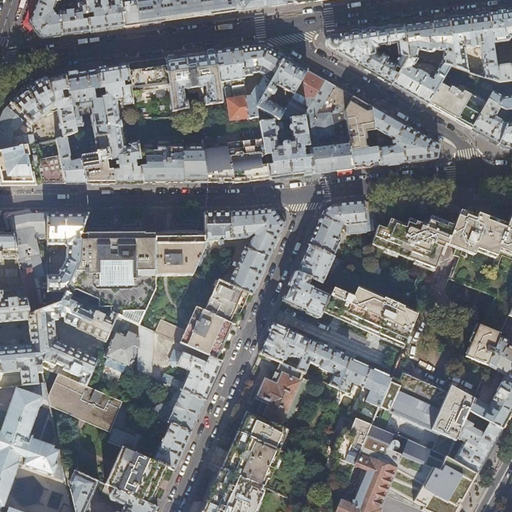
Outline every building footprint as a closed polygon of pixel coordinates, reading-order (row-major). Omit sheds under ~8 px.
[(33,11),(36,0),(32,0),(26,20),(30,21),(33,11)] [(55,0),(36,0),(33,11),(30,21),(29,23),(42,38),(49,37),(61,36),(58,13),(61,2),(59,1),(55,0)] [(66,3),(61,2),(58,13),(61,36),(75,34),(88,32),(89,32),(88,20),(82,20),(81,16),(87,15),(87,13),(85,0),(75,0),(67,3),(66,3),(72,8),(72,11),(61,12),(66,3)] [(109,0),(110,3),(106,3),(106,2),(105,1),(104,0),(101,0),(101,1),(100,1),(100,2),(100,4),(97,5),(96,0),(85,0),(87,13),(92,13),(92,18),(87,19),(88,20),(89,32),(107,29),(123,27),(122,14),(117,14),(117,8),(121,8),(119,0),(109,0)] [(119,0),(121,8),(122,14),(123,27),(129,26),(139,25),(136,0),(119,0)] [(136,0),(139,25),(156,22),(184,19),(212,14),(222,13),(235,11),(233,0),(136,0)] [(233,0),(235,11),(266,7),(293,3),(292,0),(233,0)] [(511,10),(511,11),(487,14),(492,48),(495,47),(495,43),(508,42),(511,37),(511,10)] [(468,17),(447,20),(455,68),(472,74),(474,72),(473,69),(469,67),(466,67),(463,48),(468,47),(469,48),(472,48),(474,48),(476,46),(480,45),(484,78),(497,83),(493,54),(492,48),(487,14),(468,17)] [(430,22),(402,26),(407,58),(415,60),(417,52),(430,54),(433,53),(435,51),(443,53),(440,65),(450,67),(455,68),(447,20),(430,22)] [(396,44),(398,57),(407,58),(402,26),(387,28),(358,32),(338,35),(339,36),(338,36),(335,36),(333,36),(331,36),(329,37),(328,39),(327,41),(327,43),(327,45),(328,47),(329,49),(331,50),(333,51),(335,51),(336,51),(335,52),(340,55),(357,65),(366,49),(375,54),(375,51),(378,50),(378,47),(396,44)] [(248,47),(239,48),(243,76),(250,75),(251,74),(251,73),(257,72),(262,75),(256,86),(255,85),(254,86),(249,94),(249,95),(246,96),(250,124),(260,123),(274,121),(278,120),(256,107),(284,58),(272,51),(264,46),(260,46),(248,47)] [(227,50),(214,52),(219,83),(226,82),(227,90),(226,92),(229,120),(224,121),(225,127),(250,124),(246,96),(243,76),(239,48),(227,50)] [(400,70),(407,58),(398,57),(394,64),(387,60),(387,59),(381,55),(380,56),(379,56),(375,54),(366,49),(357,65),(376,76),(392,85),(397,75),(392,72),(395,67),(400,70)] [(511,51),(511,67),(509,64),(499,66),(498,53),(493,54),(497,83),(511,81),(511,51)] [(191,55),(165,59),(172,112),(188,109),(187,101),(186,101),(185,100),(184,100),(183,90),(204,86),(205,96),(204,97),(204,98),(205,106),(221,103),(219,83),(214,52),(191,55)] [(296,65),(284,58),(256,107),(278,120),(284,110),(267,100),(269,95),(271,95),(272,95),(275,91),(274,89),(273,88),(275,84),(293,95),(307,71),(296,65)] [(416,60),(415,60),(407,58),(400,70),(397,75),(392,85),(410,95),(428,105),(434,94),(450,67),(440,65),(431,79),(421,72),(422,70),(420,68),(418,71),(412,68),(416,60)] [(147,62),(127,64),(133,104),(134,118),(153,117),(173,118),(172,112),(165,59),(147,62)] [(112,67),(96,70),(99,89),(101,99),(106,134),(114,184),(127,184),(143,183),(139,153),(138,144),(138,141),(130,143),(129,143),(128,144),(128,146),(123,147),(116,101),(123,100),(123,101),(123,104),(125,105),(126,105),(133,104),(127,64),(112,67)] [(80,73),(65,75),(75,127),(81,126),(79,118),(80,118),(79,107),(88,105),(90,114),(89,114),(93,137),(106,134),(101,99),(95,100),(94,90),(99,89),(96,70),(80,73)] [(315,76),(307,71),(293,95),(284,110),(278,120),(284,120),(303,117),(325,81),(315,76)] [(34,86),(31,88),(18,97),(16,98),(10,103),(19,112),(30,123),(49,112),(49,111),(50,112),(52,112),(53,111),(54,110),(54,109),(57,110),(62,137),(65,136),(76,132),(75,127),(65,75),(53,78),(46,80),(34,86)] [(450,87),(443,99),(434,94),(428,105),(436,110),(460,123),(470,129),(480,113),(483,108),(487,100),(497,83),(484,78),(482,78),(471,97),(466,94),(468,91),(461,87),(457,94),(454,92),(455,91),(450,87)] [(328,139),(329,141),(333,141),(333,146),(349,144),(344,112),(352,96),(345,93),(333,86),(325,81),(303,117),(308,149),(319,147),(318,140),(328,139)] [(511,81),(497,83),(487,100),(499,107),(504,110),(511,109),(511,108),(511,81)] [(18,97),(31,88),(34,86),(32,82),(22,87),(14,92),(18,97)] [(380,165),(371,108),(367,105),(359,101),(352,96),(344,112),(349,144),(353,169),(367,167),(380,165)] [(493,117),(499,107),(487,100),(483,108),(485,109),(485,111),(487,113),(485,116),(480,113),(470,129),(482,136),(498,145),(506,125),(493,117)] [(17,115),(19,112),(10,103),(3,111),(0,118),(0,151),(34,144),(31,134),(22,135),(15,136),(15,131),(23,121),(17,115)] [(395,163),(436,158),(438,146),(418,134),(371,108),(380,165),(395,163)] [(153,117),(155,133),(156,140),(176,140),(173,118),(153,117)] [(303,117),(284,120),(285,128),(290,127),(292,141),(282,142),(281,143),(281,146),(278,146),(274,121),(260,123),(269,179),(290,176),(313,174),(308,149),(303,117)] [(269,179),(260,123),(250,124),(225,127),(200,129),(201,140),(202,148),(202,149),(207,183),(220,183),(240,183),(246,182),(258,180),(267,179),(269,179)] [(511,123),(506,124),(506,125),(498,145),(502,148),(509,149),(511,148),(511,123)] [(114,184),(106,134),(93,137),(77,139),(78,142),(86,184),(93,184),(114,184)] [(65,136),(62,137),(56,140),(59,156),(65,184),(72,184),(86,184),(78,142),(71,144),(75,161),(69,162),(68,158),(69,155),(65,136)] [(207,183),(202,149),(202,148),(201,140),(176,140),(181,183),(194,183),(207,183)] [(319,147),(308,149),(313,174),(332,171),(353,169),(349,144),(333,146),(333,141),(329,141),(330,147),(319,148),(319,147)] [(38,143),(34,144),(0,151),(0,180),(1,185),(18,184),(34,184),(33,180),(41,181),(39,168),(41,165),(40,160),(42,160),(41,152),(39,152),(38,143)] [(161,183),(156,144),(138,144),(139,153),(143,183),(151,183),(161,183)] [(65,184),(59,156),(42,160),(40,160),(41,165),(39,168),(41,181),(41,184),(50,184),(65,184)] [(376,231),(376,230),(374,230),(374,227),(373,200),(347,203),(332,204),(322,211),(313,231),(307,245),(333,257),(341,239),(337,237),(341,227),(346,230),(348,234),(376,231)] [(205,247),(204,249),(208,249),(208,241),(247,238),(252,234),(254,237),(252,239),(247,249),(244,248),(228,284),(245,292),(252,295),(275,243),(285,219),(278,209),(257,211),(241,212),(218,213),(204,213),(205,236),(205,247)] [(60,214),(47,214),(47,237),(47,250),(50,250),(52,248),(58,248),(58,244),(65,244),(67,247),(67,258),(59,275),(47,275),(48,292),(65,292),(79,263),(81,235),(81,234),(87,213),(60,214)] [(9,219),(12,234),(24,287),(24,291),(26,298),(29,313),(41,309),(34,277),(43,275),(44,273),(36,236),(47,237),(47,214),(32,214),(30,214),(11,217),(9,219)] [(454,226),(452,226),(441,254),(443,254),(447,245),(455,248),(453,254),(458,257),(450,279),(495,296),(482,326),(478,324),(465,356),(488,366),(493,352),(500,337),(503,329),(506,323),(509,316),(511,307),(511,220),(509,219),(505,229),(486,221),(487,218),(477,214),(474,223),(466,220),(457,216),(454,226)] [(385,230),(377,227),(377,226),(374,227),(374,230),(376,230),(376,231),(371,245),(435,269),(441,254),(452,226),(446,224),(445,227),(437,224),(428,221),(426,227),(415,222),(414,226),(407,223),(405,228),(395,225),(393,228),(391,227),(387,225),(385,230)] [(117,233),(81,234),(81,235),(79,263),(65,292),(65,293),(72,296),(75,291),(78,290),(99,300),(99,308),(111,307),(111,313),(117,316),(123,318),(132,322),(139,325),(156,289),(155,276),(155,236),(155,233),(117,233)] [(0,292),(3,292),(19,288),(24,287),(12,234),(0,234),(0,292)] [(182,236),(155,236),(155,276),(192,276),(200,257),(203,251),(204,249),(205,247),(205,236),(182,236)] [(334,257),(333,257),(307,245),(301,258),(295,272),(311,279),(312,279),(315,280),(322,284),(325,276),(329,278),(333,276),(336,268),(335,265),(335,264),(332,263),(334,257)] [(308,286),(311,279),(295,272),(288,287),(282,301),(319,317),(323,309),(332,288),(330,287),(327,294),(317,290),(318,288),(313,286),(312,288),(308,286)] [(239,306),(245,292),(228,284),(218,280),(204,311),(231,323),(239,306)] [(332,287),(332,288),(323,309),(324,309),(341,317),(375,332),(404,345),(416,315),(402,308),(403,306),(383,297),(382,299),(356,288),(352,296),(332,287)] [(0,322),(28,321),(30,346),(0,348),(0,373),(20,372),(21,385),(28,385),(37,384),(36,373),(42,373),(40,366),(42,362),(44,362),(54,366),(56,363),(63,367),(62,370),(81,378),(78,383),(85,386),(97,360),(56,341),(54,321),(58,320),(58,317),(61,316),(61,315),(64,316),(65,322),(77,327),(76,329),(105,342),(114,322),(117,316),(111,313),(108,319),(89,311),(88,313),(80,310),(82,307),(70,302),(72,296),(65,293),(61,302),(41,309),(29,313),(26,298),(4,299),(3,292),(0,292),(0,322)] [(231,323),(204,311),(195,307),(185,331),(161,320),(155,332),(203,354),(215,359),(220,349),(228,329),(231,323)] [(511,307),(509,316),(511,317),(511,348),(511,347),(506,344),(506,342),(506,341),(505,340),(500,337),(493,352),(511,363),(511,307)] [(138,330),(139,325),(132,322),(130,327),(138,330)] [(300,360),(309,340),(294,334),(272,324),(266,338),(259,353),(280,363),(281,363),(285,354),(300,360)] [(139,325),(138,330),(138,337),(137,359),(136,366),(136,371),(151,377),(153,332),(139,325)] [(134,358),(137,359),(138,337),(128,333),(126,337),(115,332),(104,357),(107,358),(123,365),(130,368),(131,364),(134,358)] [(326,348),(309,340),(300,360),(297,365),(296,370),(301,372),(303,373),(308,363),(317,366),(317,367),(331,374),(327,384),(336,388),(350,359),(326,348)] [(222,362),(215,359),(203,354),(200,361),(182,353),(182,354),(175,350),(170,362),(174,368),(177,366),(189,371),(181,390),(182,391),(205,401),(214,380),(222,362)] [(511,363),(493,352),(488,366),(505,375),(501,381),(500,381),(495,389),(496,390),(494,394),(491,393),(488,398),(491,400),(487,406),(474,398),(468,412),(501,430),(509,415),(511,410),(511,363)] [(120,372),(123,365),(107,358),(104,365),(120,372)] [(395,365),(401,367),(403,361),(398,358),(395,365)] [(358,362),(350,359),(336,388),(349,393),(353,383),(361,387),(370,368),(358,362)] [(285,408),(291,395),(292,395),(293,393),(295,392),(296,391),(297,387),(297,385),(298,383),(297,382),(301,372),(296,370),(281,363),(280,363),(275,372),(274,372),(269,383),(265,381),(258,397),(262,399),(255,417),(245,412),(239,425),(242,426),(239,432),(279,450),(285,436),(282,435),(285,429),(273,424),(275,419),(280,421),(281,419),(282,419),(283,418),(285,413),(285,412),(284,411),(285,409),(285,408)] [(377,371),(370,368),(361,387),(368,390),(364,400),(378,407),(391,377),(377,371)] [(392,373),(391,377),(378,407),(376,412),(371,424),(383,429),(394,434),(402,417),(441,434),(434,450),(449,456),(457,438),(468,412),(474,398),(451,386),(444,401),(433,396),(436,390),(415,380),(412,387),(408,385),(411,378),(408,377),(404,383),(403,383),(404,378),(392,373)] [(78,383),(60,375),(57,374),(47,397),(47,399),(48,402),(55,401),(56,405),(61,404),(62,408),(68,407),(69,411),(111,429),(117,412),(121,402),(85,386),(78,383)] [(158,380),(172,386),(175,378),(164,374),(162,378),(160,377),(158,380)] [(0,511),(24,511),(7,506),(4,511),(3,511),(0,510),(0,506),(1,505),(2,505),(3,504),(17,461),(17,459),(16,459),(18,453),(23,455),(21,462),(52,472),(64,476),(58,448),(53,446),(53,443),(29,434),(41,397),(47,399),(47,397),(44,383),(37,384),(28,385),(26,392),(13,388),(0,426),(0,511)] [(178,393),(177,395),(174,394),(171,401),(168,402),(166,406),(161,404),(156,406),(154,409),(148,406),(145,412),(163,420),(169,423),(191,432),(198,416),(205,401),(182,391),(181,394),(178,393)] [(117,412),(111,429),(106,440),(124,448),(140,455),(146,442),(140,439),(142,436),(137,434),(135,437),(131,435),(128,435),(126,441),(119,437),(121,434),(120,433),(127,416),(117,412)] [(488,453),(501,430),(468,412),(457,438),(460,440),(461,437),(465,439),(454,461),(477,474),(488,453)] [(348,481),(371,424),(355,418),(350,432),(343,429),(332,456),(338,458),(332,474),(348,481)] [(183,450),(191,432),(169,423),(166,429),(161,427),(159,432),(164,435),(152,461),(164,466),(174,470),(183,450)] [(376,445),(383,429),(371,424),(348,481),(334,511),(379,511),(380,510),(378,510),(395,470),(436,486),(434,491),(455,502),(466,482),(471,485),(477,474),(454,461),(448,457),(445,465),(441,472),(376,445)] [(263,486),(279,450),(239,432),(232,450),(223,469),(225,469),(263,486)] [(434,450),(395,434),(392,442),(445,465),(448,457),(449,456),(434,450)] [(152,461),(140,455),(124,448),(107,485),(138,499),(143,502),(147,504),(156,484),(164,466),(152,461)] [(261,490),(263,486),(225,469),(216,488),(205,511),(249,511),(260,490),(261,490)] [(74,470),(69,481),(70,484),(70,488),(75,511),(84,511),(98,481),(74,470)] [(136,504),(138,499),(107,485),(105,485),(102,492),(109,496),(110,500),(124,506),(120,511),(155,511),(157,508),(147,504),(143,502),(141,506),(136,504)]
